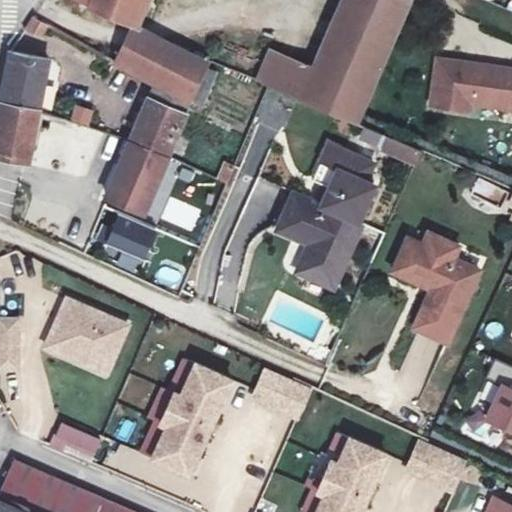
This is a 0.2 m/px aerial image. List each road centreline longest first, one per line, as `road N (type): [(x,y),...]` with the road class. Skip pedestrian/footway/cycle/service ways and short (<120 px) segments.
road 1 (unknown): [(0,224),(312,374),(349,384)]
road 2 (unknown): [(0,446),(159,511)]
